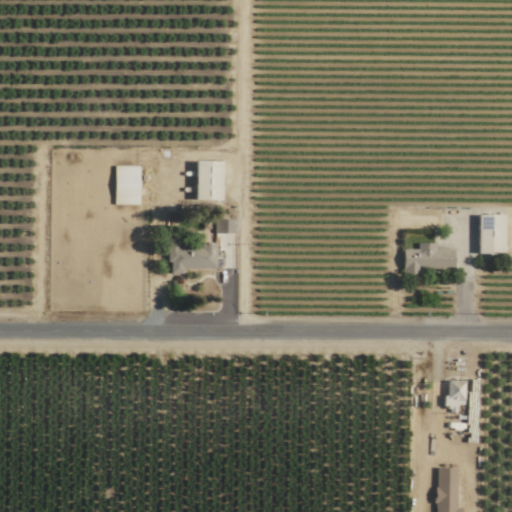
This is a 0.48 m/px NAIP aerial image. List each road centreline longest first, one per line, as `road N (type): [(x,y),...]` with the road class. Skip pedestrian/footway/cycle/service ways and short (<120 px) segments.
road 1 (residential): [(0,334),(511,335)]
road 2 (track): [(247,0),(246,334)]
